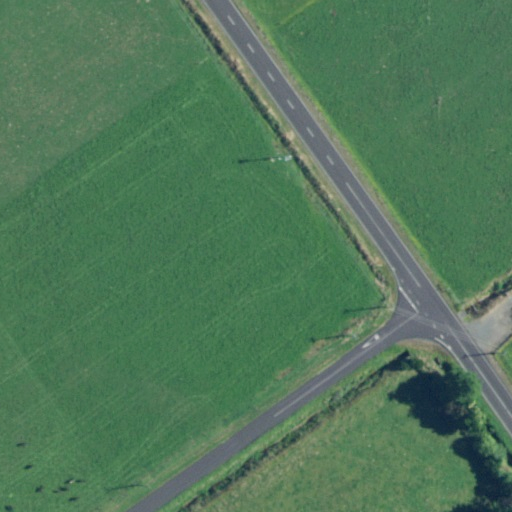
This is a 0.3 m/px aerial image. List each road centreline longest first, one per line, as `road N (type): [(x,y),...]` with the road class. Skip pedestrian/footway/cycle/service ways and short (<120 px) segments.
road 1 (unclassified): [(432,304),(216,0)]
road 2 (unclassified): [(140,511),(432,304)]
road 3 (unclassified): [(511,416),(432,304)]
